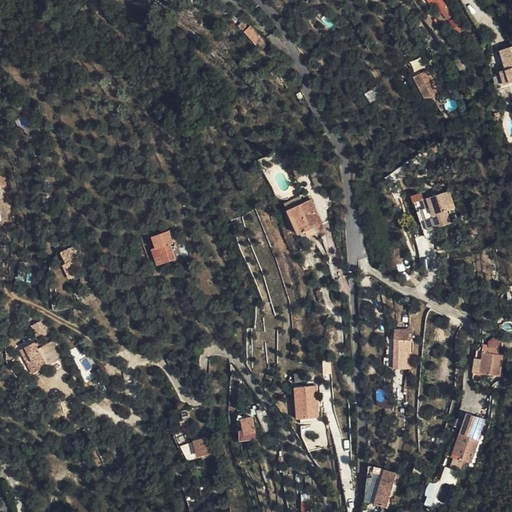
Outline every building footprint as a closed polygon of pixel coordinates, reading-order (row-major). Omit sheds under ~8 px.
[(455,11),(444,0),(434,0),(442,9),(443,8),(449,16),(455,11)] [(248,24),(241,29),(249,40),(256,35),(248,24)] [(256,35),(249,40),(256,50),(263,44),(256,35)] [(511,43),(500,47),(502,52),(511,82),(511,81),(511,43)] [(502,52),(498,53),(503,69),(500,70),(504,84),(511,82),(502,52)] [(432,97),(428,91),(436,87),(426,69),(412,76),(423,97),(432,97)] [(299,150),(286,156),(295,178),(308,171),(299,150)] [(319,174),(311,180),(316,192),(325,188),(319,174)] [(427,208),(419,212),(427,233),(437,229),(453,222),(448,210),(456,207),(449,190),(424,200),(427,208)] [(422,193),(412,197),(415,204),(424,200),(422,193)] [(297,197),(282,204),(285,210),(299,204),(297,197)] [(299,204),(285,210),(295,234),(302,231),(309,228),(317,224),(310,210),(312,208),(309,200),(299,204)] [(312,208),(310,210),(317,224),(319,223),(312,208)] [(437,229),(427,233),(429,239),(440,235),(437,229)] [(158,250),(155,250),(160,267),(178,262),(173,247),(176,246),(173,232),(155,238),(158,250)] [(81,263),(72,263),(72,271),(82,271),(81,263)] [(17,266),(16,279),(23,280),(25,266),(17,266)] [(409,329),(395,330),(396,370),(404,370),(405,339),(409,339),(409,329)] [(54,341),(40,348),(49,365),(63,357),(54,341)] [(502,355),(482,352),(481,358),(479,373),(499,376),(502,355)] [(296,372),(299,371),(298,365),(287,365),(287,373),(296,373),(296,372)] [(406,370),(396,370),(396,384),(406,383),(406,370)] [(453,384),(443,382),(442,393),(452,394),(453,384)] [(295,385),(298,418),(321,416),(319,383),(295,385)] [(486,420),(466,412),(450,456),(454,457),(463,460),(470,463),(486,420)] [(253,429),(249,415),(240,417),(243,430),(244,432),(253,429)] [(255,436),(253,429),(244,432),(243,430),(237,431),(238,439),(255,436)] [(208,437),(196,439),(199,453),(210,451),(208,437)] [(463,460),(454,457),(450,466),(460,469),(463,460)] [(396,471),(383,468),(374,502),(386,506),(396,471)]
